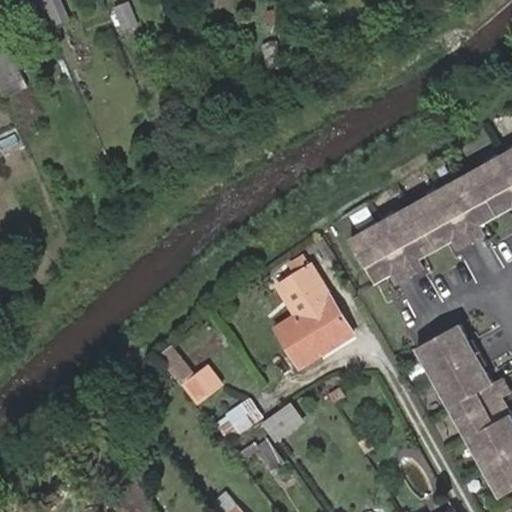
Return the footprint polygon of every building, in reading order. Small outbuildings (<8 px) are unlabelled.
[(42,0),(54,27),(71,20),(62,0),(42,0)] [(13,45),(0,49),(0,72),(6,94),(26,89),(13,45)] [(511,149),(350,238),(375,286),(392,277),(397,286),(426,270),(420,260),(453,243),(458,253),(487,238),(481,227),(511,210),(511,149)] [(351,246),(342,251),(350,262),(358,258),(351,246)] [(296,275),(311,266),(306,259),(291,268),(296,275)] [(322,352),(324,355),(355,336),(330,296),(311,266),(296,275),(291,279),(305,301),(310,309),(298,317),(278,330),(300,365),(322,352)] [(293,309),(298,317),(310,309),(305,301),(291,279),(279,287),(293,309)] [(461,325),(416,350),(501,501),(511,494),(511,412),(505,399),(511,394),(511,390),(505,378),(495,384),(461,325)] [(198,377),(182,356),(177,350),(171,354),(164,359),(185,387),(201,409),(229,388),(213,366),(198,377)] [(302,369),(324,355),(322,352),(300,365),(302,369)] [(226,439),(262,416),(252,400),(215,422),(226,439)] [(271,435),(277,444),(309,427),(304,416),(297,405),(262,423),(263,425),(269,432),(271,435)] [(87,453),(100,471),(114,461),(101,443),(87,453)] [(23,481),(10,489),(18,500),(30,492),(23,481)]
